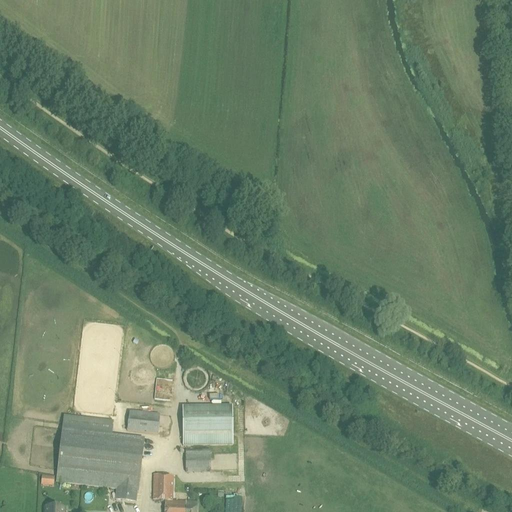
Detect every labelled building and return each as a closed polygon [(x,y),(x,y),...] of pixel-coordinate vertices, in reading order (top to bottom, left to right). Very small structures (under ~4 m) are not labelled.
[(232,407),(182,408),(183,446),(233,445),(232,407)] [(158,435),(160,415),(129,411),(126,431),(158,435)] [(64,416),(56,482),(117,489),(116,500),(135,502),(136,491),(138,491),(144,439),(111,436),(112,421),(64,416)] [(186,473),(210,473),(210,450),(202,450),(202,452),(185,452),(186,473)] [(164,511),(185,511),(186,502),(172,501),(173,476),(154,475),(153,500),(165,501),(164,511)] [(185,511),(196,511),(197,502),(186,502),(185,511)]
